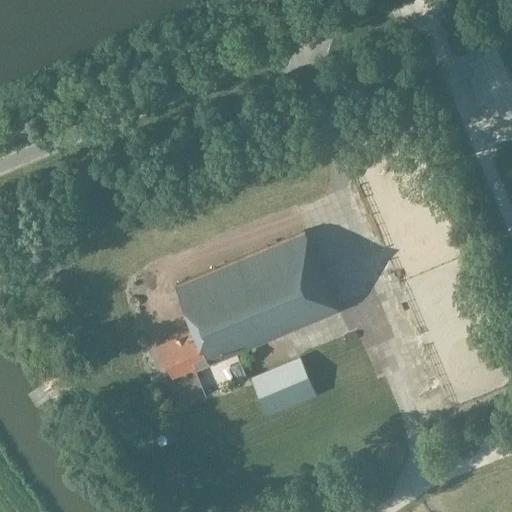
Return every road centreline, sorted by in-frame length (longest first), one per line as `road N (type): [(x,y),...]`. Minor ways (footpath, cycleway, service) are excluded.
road 1 (unknown): [(511,443),(439,476),(420,475),(410,462),(299,39)]
road 2 (unclassified): [(0,163),(394,0)]
road 3 (unknown): [(396,0),(511,231)]
